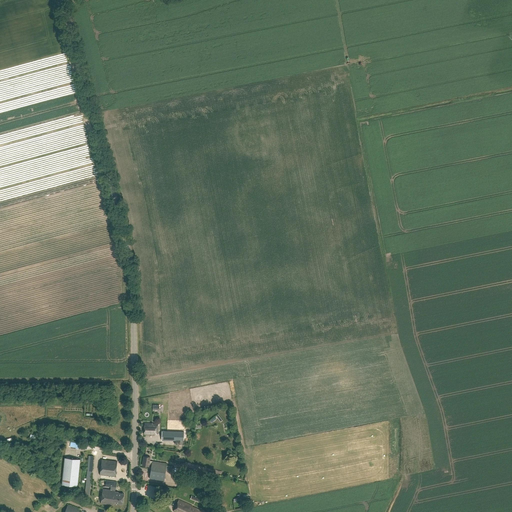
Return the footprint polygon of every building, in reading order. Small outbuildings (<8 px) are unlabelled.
[(159,424),(145,423),(145,425),(144,434),(158,434),(159,424)] [(162,431),(162,440),(180,441),(180,432),(162,431)] [(89,456),(86,495),(91,495),(94,456),(89,456)] [(150,457),(144,456),(142,465),(149,466),(151,467),(149,478),(164,481),(167,464),(152,461),(152,462),(150,461),(150,457)] [(80,459),(64,457),(61,485),(77,486),(80,459)] [(102,459),(100,475),(116,477),(118,461),(102,459)] [(116,482),(106,480),(106,486),(111,486),(110,490),(103,489),(101,503),(113,505),(114,504),(117,504),(117,503),(120,504),(123,504),(124,493),(120,493),(119,493),(119,492),(115,492),(116,482)] [(205,500),(192,496),(190,499),(203,504),(205,500)] [(192,506),(179,500),(173,511),(174,511),(203,511),(192,507),(192,506)]
